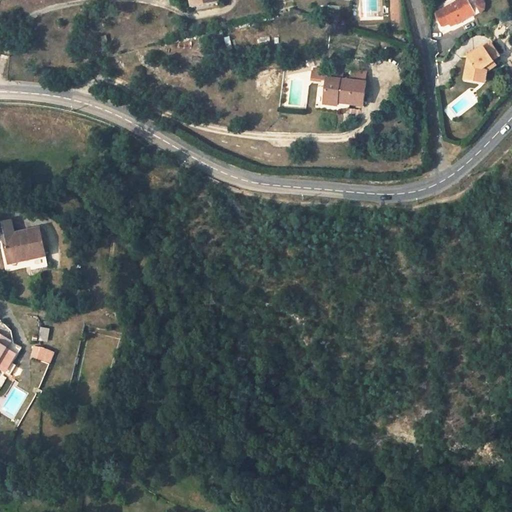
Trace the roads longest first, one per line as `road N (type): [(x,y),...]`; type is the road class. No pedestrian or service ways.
road 1 (tertiary): [(0,90),(78,100),(267,185),(376,194),(443,180)]
road 2 (unclassified): [(443,180),(414,0)]
